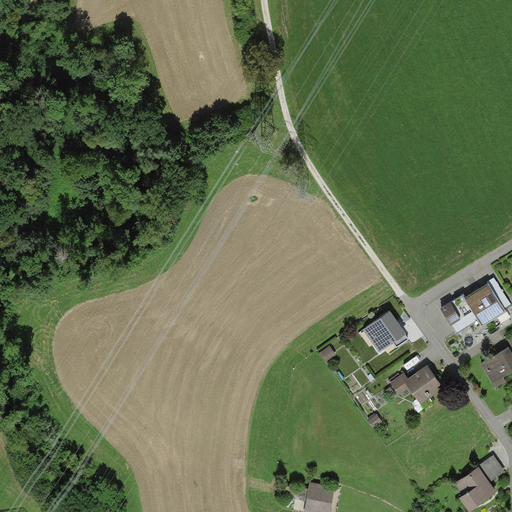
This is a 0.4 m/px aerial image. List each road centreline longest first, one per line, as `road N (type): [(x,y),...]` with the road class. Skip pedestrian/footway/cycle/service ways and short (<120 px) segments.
road 1 (track): [(411,309),(303,158),(278,94),(263,0)]
road 2 (residential): [(511,453),(411,309),(511,247)]
